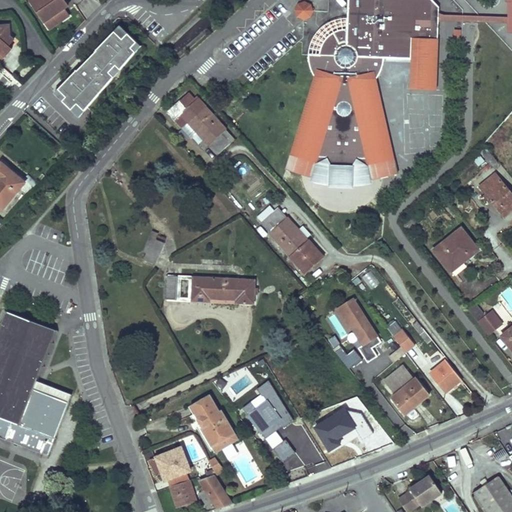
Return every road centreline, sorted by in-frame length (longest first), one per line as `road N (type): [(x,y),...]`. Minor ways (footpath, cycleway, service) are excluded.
road 1 (residential): [(144,511),(96,358),(73,195),(155,97),(257,0)]
road 2 (residential): [(117,0),(0,122)]
road 3 (tertiary): [(361,471),(511,404)]
road 4 (tertiary): [(243,511),(361,471)]
